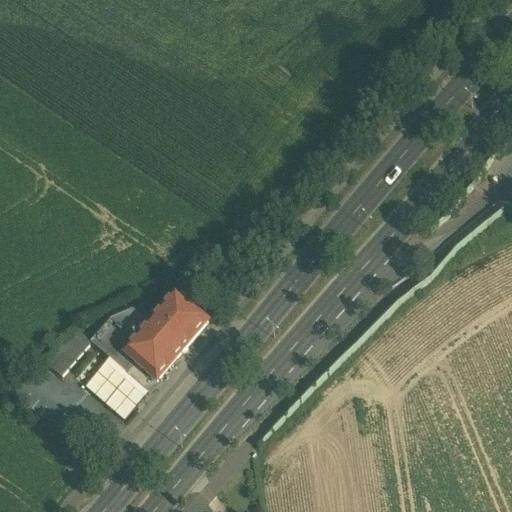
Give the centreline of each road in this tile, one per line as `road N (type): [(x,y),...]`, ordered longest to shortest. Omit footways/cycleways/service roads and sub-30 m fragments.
road 1 (primary): [(511,32),(105,511)]
road 2 (primary): [(156,511),(343,290)]
road 3 (primary): [(343,290),(511,98)]
road 4 (residential): [(343,290),(436,250),(511,194)]
